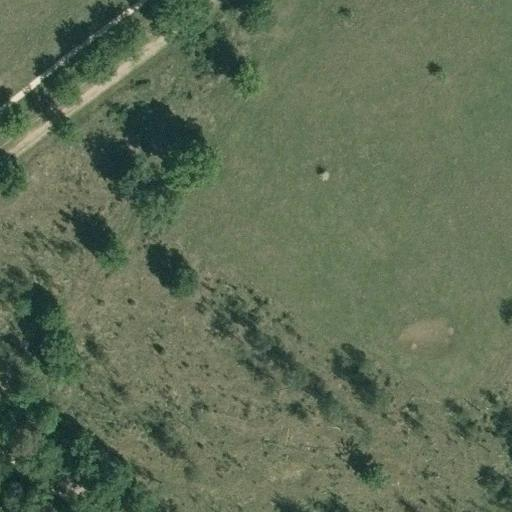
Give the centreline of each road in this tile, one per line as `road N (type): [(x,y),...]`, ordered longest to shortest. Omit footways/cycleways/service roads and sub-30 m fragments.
road 1 (track): [(223,0),(0,164)]
road 2 (track): [(0,438),(111,511)]
